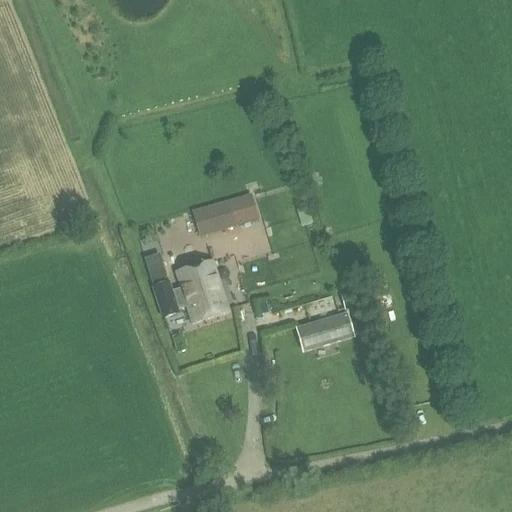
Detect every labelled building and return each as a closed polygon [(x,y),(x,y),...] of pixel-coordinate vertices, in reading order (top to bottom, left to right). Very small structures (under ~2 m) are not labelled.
[(191,212),(199,237),(258,219),(251,194),(191,212)] [(159,255),(144,260),(153,288),(168,284),(159,255)] [(228,312),(212,261),(175,273),(180,290),(171,293),(168,284),(151,289),(161,318),(177,312),(176,308),(185,306),(191,323),(228,312)] [(339,295),(344,310),(363,305),(358,290),(339,295)] [(296,329),(302,352),(352,337),(345,315),(296,329)]
